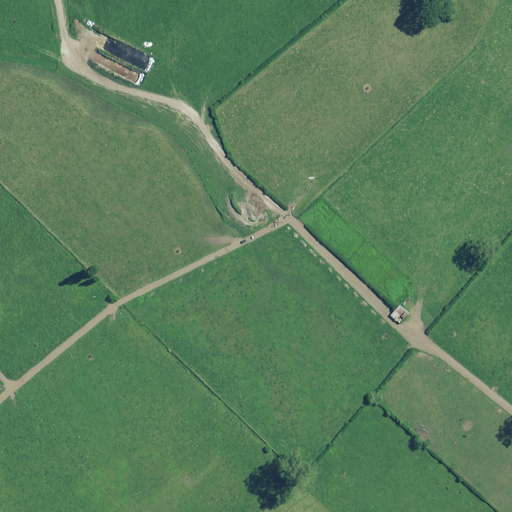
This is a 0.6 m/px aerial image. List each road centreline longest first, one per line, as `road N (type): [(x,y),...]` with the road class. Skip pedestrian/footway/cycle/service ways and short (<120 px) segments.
road 1 (track): [(511,399),(222,154),(191,102),(92,65),(61,37),(52,0)]
road 2 (track): [(295,219),(117,302),(0,397)]
